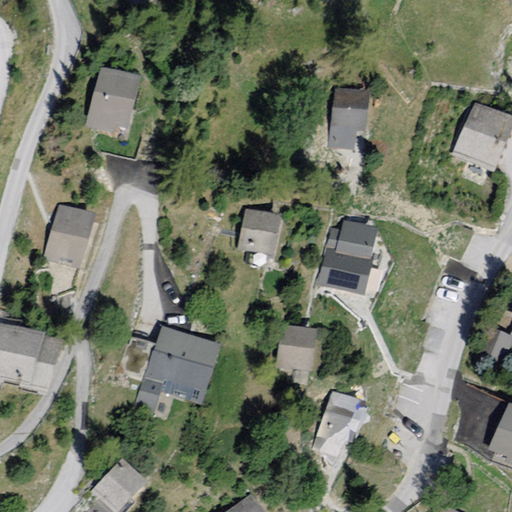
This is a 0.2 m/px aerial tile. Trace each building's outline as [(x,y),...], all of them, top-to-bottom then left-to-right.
[(145,79),(101,69),(87,126),(132,136),(145,79)] [(379,98),(338,94),(334,130),(375,135),(379,98)] [(511,145),(511,121),(476,106),(454,157),(499,176),(511,145)] [(97,222),(59,211),(45,262),(83,273),(97,222)] [(284,224),(248,216),(240,251),(276,259),(284,224)] [(374,229),(342,223),(335,264),(366,270),(374,229)] [(324,332),(289,326),(282,364),(317,370),(324,332)] [(61,348),(0,329),(0,386),(45,400),(61,348)] [(225,351),(166,331),(146,386),(206,407),(225,351)] [(146,367),(151,342),(131,338),(126,363),(146,367)] [(361,403),(332,394),(315,444),(335,450),(341,434),(350,437),(361,403)] [(511,412),(491,458),(511,467),(511,412)] [(118,511),(146,485),(121,460),(89,491),(109,511),(118,511)] [(265,511),(250,493),(225,511),(265,511)]
